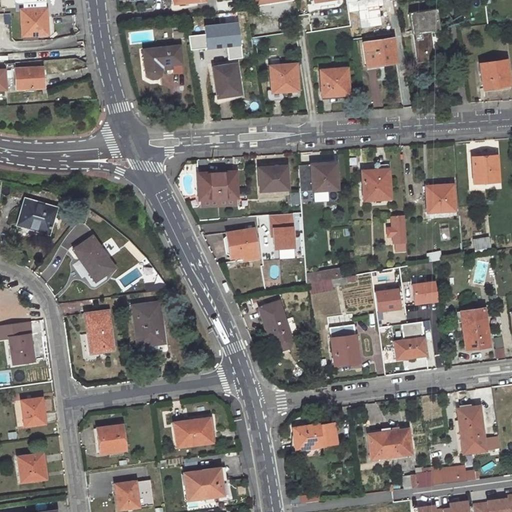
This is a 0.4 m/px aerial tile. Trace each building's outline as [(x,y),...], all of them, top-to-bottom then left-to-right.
[(45,24),(45,17),(52,17),(63,16),(61,0),(15,0),(16,1),(17,2),(22,2),(23,9),(20,9),(22,35),(23,35),(37,34),(46,34),(45,24)] [(348,5),(350,21),(359,19),(356,4),(348,5)] [(408,13),(410,31),(410,34),(414,64),(432,61),(431,50),(429,51),(426,32),(437,30),(434,10),(408,13)] [(439,49),(437,30),(426,32),(429,51),(431,50),(439,49)] [(391,38),(361,42),(364,65),(394,61),(391,38)] [(179,46),(142,49),(145,73),(148,76),(152,77),(157,77),(160,76),(162,70),(172,69),(172,64),(181,63),(179,46)] [(502,61),(477,64),(480,88),(505,86),(502,61)] [(238,94),(234,64),(211,68),(215,99),(238,94)] [(292,64),(266,67),(270,97),(279,97),(279,91),(295,90),(292,64)] [(41,67),(14,69),(15,88),(24,88),(31,87),(41,87),(41,67)] [(344,68),(316,70),(318,96),(346,94),(344,68)] [(215,103),(238,97),(238,94),(215,99),(215,103)] [(471,183),(495,181),(493,154),(493,150),(479,151),(479,152),(468,153),(471,183)] [(332,163),(307,165),(310,191),(333,189),(332,163)] [(281,167),(255,169),(257,194),(283,192),(281,167)] [(385,169),(373,170),(373,173),(359,174),(360,200),(387,198),(385,169)] [(235,173),(216,174),(218,199),(237,198),(235,173)] [(200,201),(218,199),(216,174),(198,175),(200,201)] [(449,182),(421,185),(423,209),(451,207),(449,182)] [(46,232),(54,206),(21,197),(14,223),(46,232)] [(399,222),(389,223),(390,242),(394,241),(394,250),(402,249),(399,222)] [(250,231),(223,235),(227,263),(253,259),(250,231)] [(114,265),(91,234),(71,248),(81,262),(84,259),(98,278),(114,265)] [(471,249),(487,246),(486,237),(470,240),(471,249)] [(338,278),(336,269),(319,272),(320,282),(338,278)] [(409,281),(410,303),(435,302),(434,280),(409,281)] [(373,289),(375,310),(398,309),(397,287),(373,289)] [(164,345),(158,299),(132,302),(139,349),(164,345)] [(278,303),(258,309),(268,338),(273,336),(276,346),(278,348),(281,350),(284,351),(288,349),(290,348),(291,343),(278,303)] [(114,348),(108,307),(84,310),(90,351),(114,348)] [(485,311),(460,314),(465,352),(480,350),(479,348),(489,347),(485,311)] [(352,326),(329,330),(335,366),(358,363),(352,326)] [(32,357),(29,330),(9,332),(12,359),(32,357)] [(392,341),(394,363),(414,360),(414,357),(425,355),(422,337),(392,341)] [(45,420),(42,394),(21,397),(25,422),(45,420)] [(478,406),(456,409),(462,454),(484,450),(478,406)] [(211,439),(209,418),(174,423),(177,444),(211,439)] [(293,450),(321,446),(336,445),(333,421),(307,424),(307,425),(290,427),(293,450)] [(125,447),(122,422),(96,425),(100,451),(125,447)] [(410,455),(407,431),(368,436),(371,460),(410,455)] [(46,474),(43,449),(18,452),(21,477),(46,474)] [(222,481),(220,466),(184,471),(188,498),(220,494),(218,481),(222,481)] [(458,471),(440,474),(442,484),(460,481),(458,471)] [(432,477),(417,479),(418,487),(434,485),(432,477)] [(118,507),(139,504),(152,503),(148,478),(136,480),(136,479),(117,482),(118,491),(116,491),(118,507)] [(485,502),(471,504),(472,511),(505,511),(506,511),(511,510),(511,493),(503,495),(503,498),(497,499),(485,501),(485,502)] [(299,504),(297,496),(289,497),(290,505),(299,504)] [(432,506),(415,508),(415,511),(466,511),(465,501),(447,504),(448,509),(433,511),(432,506)]
